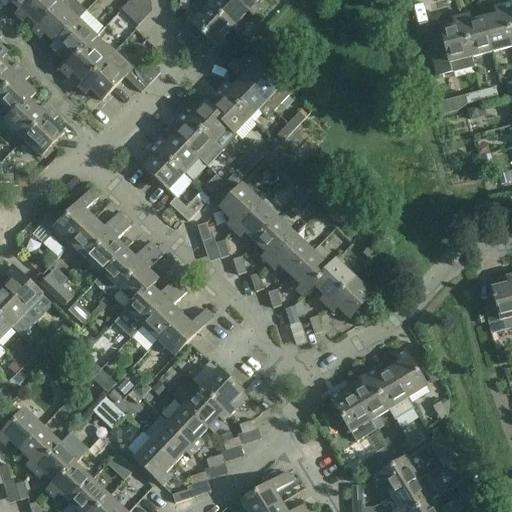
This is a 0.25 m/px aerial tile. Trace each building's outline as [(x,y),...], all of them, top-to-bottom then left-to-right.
[(22,13),(33,0),(0,0),(0,2),(6,8),(11,3),(21,12),(22,13)] [(39,29),(61,5),(65,0),(33,0),(22,13),(21,12),(16,18),(24,25),(29,19),(38,28),(39,29)] [(148,0),(132,0),(130,2),(121,11),(139,28),(152,13),(151,2),(148,0)] [(191,7),(200,16),(191,25),(208,41),(202,47),(209,54),(215,48),(220,53),(227,45),(223,40),(231,30),(232,30),(208,7),(209,6),(202,0),(193,0),(196,2),(191,7)] [(239,22),(248,13),(234,0),(214,0),(209,6),(208,7),(232,30),(231,30),(236,35),(244,27),(239,22)] [(234,0),(248,13),(253,18),(260,10),(255,5),(260,0),(234,0)] [(57,46),(79,22),(61,5),(39,29),(38,28),(33,34),(41,41),(46,36),(56,45),(57,46)] [(511,48),(511,38),(504,7),(494,10),(496,17),(485,20),(493,53),(511,48)] [(493,53),(485,20),(473,23),(471,16),(462,18),(472,58),(493,53)] [(472,58),(462,18),(453,20),(453,21),(440,24),(441,29),(426,33),(433,62),(449,59),(452,74),(475,68),(472,58)] [(91,47),(98,40),(79,22),(57,46),(56,45),(51,51),(68,66),(73,61),(74,62),(90,46),(91,47)] [(132,28),(121,43),(141,57),(152,43),(132,28)] [(194,56),(202,47),(186,31),(177,39),(194,56)] [(0,38),(0,64),(2,62),(2,63),(7,58),(9,56),(0,47),(0,42),(2,40),(0,38)] [(68,66),(62,73),(61,74),(69,81),(73,77),(83,86),(84,87),(106,62),(108,63),(117,53),(109,45),(106,48),(98,40),(91,47),(90,46),(74,62),(73,61),(68,66)] [(102,104),(125,80),(142,95),(155,81),(137,65),(134,69),(117,53),(108,63),(106,62),(84,87),(83,86),(78,91),(86,98),(91,93),(102,104)] [(0,97),(23,73),(16,66),(7,58),(2,63),(2,62),(0,64),(0,97)] [(242,83),(275,113),(291,96),(282,88),(281,89),(278,86),(282,82),(271,70),(267,75),(251,60),(244,67),(250,74),(242,83)] [(30,102),(37,95),(25,84),(30,79),(23,73),(0,97),(0,106),(3,109),(0,112),(0,127),(2,129),(0,131),(1,131),(6,126),(5,125),(12,118),(13,119),(29,102),(30,102)] [(220,92),(251,121),(259,112),(268,120),(275,113),(242,83),(234,91),(227,85),(220,92)] [(481,93),(484,101),(498,98),(495,89),(481,93)] [(251,121),(220,92),(214,98),(221,105),(213,113),(212,114),(229,130),(228,131),(235,138),(236,137),(251,121)] [(484,101),(481,93),(466,97),(468,105),(484,101)] [(468,105),(466,97),(458,99),(461,110),(462,110),(468,105)] [(23,142),(51,113),(44,106),(40,112),(30,102),(29,102),(13,119),(12,118),(5,125),(6,126),(1,131),(9,140),(15,134),(23,142)] [(184,116),(215,145),(223,137),(230,143),(235,138),(228,131),(229,130),(212,114),(213,113),(204,105),(195,115),(190,110),(184,116)] [(478,109),(468,112),(471,121),(478,119),(479,115),(478,109)] [(51,113),(23,142),(41,159),(64,136),(53,124),(58,120),(51,113)] [(288,126),(294,132),(305,120),(299,114),(288,126)] [(215,145),(184,116),(177,123),(182,128),(174,136),(200,161),(215,145)] [(294,132),(288,126),(278,137),(284,143),(294,132)] [(200,161),(174,136),(165,146),(160,141),(154,148),(184,177),(200,161)] [(121,141),(98,158),(111,176),(135,159),(121,141)] [(250,149),(261,160),(267,154),(256,143),(250,149)] [(269,149),(274,155),(280,148),(274,144),(269,149)] [(478,149),(480,157),(486,155),(488,152),(487,147),(478,149)] [(184,177),(154,148),(148,154),(152,159),(144,169),(169,193),(184,177)] [(261,160),(250,149),(244,155),(256,166),(261,160)] [(490,156),(479,159),(482,172),(494,169),(490,156)] [(226,185),(232,191),(243,180),(236,173),(226,185)] [(509,174),(499,176),(502,185),(511,183),(509,174)] [(0,177),(0,189),(14,189),(14,176),(2,177),(0,177)] [(232,191),(226,185),(214,197),(221,203),(232,191)] [(233,233),(261,203),(243,186),(220,210),(230,221),(226,226),(233,233)] [(67,251),(95,222),(85,212),(99,198),(93,192),(85,200),(84,200),(69,216),(57,205),(39,225),(67,251)] [(205,206),(197,199),(187,209),(176,199),(170,206),(189,224),(205,206)] [(255,244),(278,220),(261,203),(233,233),(239,240),(245,234),(255,244)] [(86,261),(124,221),(117,215),(104,230),(95,222),(67,251),(68,252),(72,248),(86,261)] [(278,220),(255,244),(266,254),(261,260),(268,266),(296,237),(278,220)] [(102,276),(126,251),(117,242),(130,228),(124,221),(86,261),(102,276)] [(203,244),(212,241),(206,225),(198,228),(203,244)] [(290,277),(313,253),(296,237),(268,266),(274,272),(280,267),(290,277)] [(221,261),(230,258),(225,243),(216,245),(221,261)] [(126,251),(102,276),(94,285),(110,300),(118,291),(117,291),(155,251),(149,245),(135,260),(126,251)] [(376,256),(369,249),(364,254),(371,261),(376,256)] [(151,288),(151,289),(158,282),(147,272),(162,257),(155,251),(117,291),(118,291),(133,305),(133,306),(151,288)] [(303,300),(315,288),(314,287),(331,270),(330,269),(313,253),(290,277),(300,286),(295,292),(303,300)] [(238,278),(247,275),(242,259),(233,262),(238,278)] [(326,309),(354,279),(337,263),(336,263),(330,269),(331,270),(314,287),(315,288),(324,296),(319,302),(326,309)] [(42,298),(12,269),(5,277),(10,282),(2,291),(27,314),(42,298)] [(50,275),(40,286),(52,297),(62,287),(50,275)] [(256,294),(265,291),(260,275),(251,278),(256,294)] [(491,334),(503,331),(511,328),(511,323),(511,320),(511,278),(506,280),(507,280),(491,284),(493,289),(492,289),(497,307),(485,310),(491,334)] [(354,279),(326,309),(334,316),(339,311),(350,321),(373,297),(354,279)] [(131,340),(143,328),(181,287),(175,281),(160,297),(151,289),(151,288),(133,306),(133,305),(115,324),(131,340)] [(74,299),(62,287),(52,297),(65,309),(74,299)] [(158,342),(182,317),(173,309),(187,294),(181,287),(143,328),(158,342)] [(0,318),(12,330),(13,329),(23,339),(37,324),(27,314),(2,291),(0,292),(0,318)] [(273,310),(282,308),(277,292),(268,295),(273,310)] [(35,306),(51,324),(61,314),(46,297),(35,306)] [(68,312),(77,320),(84,313),(75,305),(68,312)] [(291,327),(300,324),(294,308),(285,312),(291,327)] [(182,317),(158,342),(175,358),(204,329),(204,327),(213,318),(206,311),(192,327),(182,317)] [(0,342),(12,330),(0,318),(0,342)] [(315,337),(323,334),(318,318),(309,321),(315,337)] [(53,338),(59,344),(69,333),(63,328),(53,338)] [(59,344),(53,338),(41,350),(48,356),(59,344)] [(192,344),(181,359),(194,369),(205,353),(192,344)] [(153,345),(135,362),(147,376),(166,358),(153,345)] [(390,371),(408,400),(427,389),(406,353),(398,358),(401,364),(390,371)] [(23,370),(29,376),(40,364),(34,358),(23,370)] [(170,384),(185,372),(176,362),(162,374),(170,384)] [(77,389),(79,390),(79,391),(90,380),(73,363),(62,374),(64,376),(77,389)] [(94,364),(86,373),(93,380),(94,379),(101,371),(102,371),(94,364)] [(190,379),(231,418),(237,412),(232,407),(242,396),(218,373),(219,372),(210,364),(193,382),(190,379)] [(29,376),(23,370),(12,381),(18,388),(29,376)] [(408,400),(390,371),(379,378),(376,372),(368,377),(390,412),(408,400)] [(390,412),(368,377),(361,381),(361,382),(350,389),(377,433),(384,428),(378,419),(390,412)] [(231,418),(190,379),(173,396),(185,408),(208,431),(219,420),(224,424),(231,418)] [(125,397),(134,388),(126,381),(117,390),(125,397)] [(166,391),(158,384),(152,391),(160,398),(166,391)] [(377,433),(350,389),(339,395),(331,399),(342,417),(358,443),(376,432),(377,433)] [(4,390),(0,394),(0,407),(11,396),(4,390)] [(122,399),(114,392),(109,398),(116,405),(122,399)] [(116,410),(105,400),(93,413),(104,423),(116,410)] [(442,422),(449,418),(441,404),(434,408),(442,422)] [(208,431),(185,408),(169,425),(168,425),(197,453),(204,446),(198,441),(208,431)] [(21,452),(44,428),(26,411),(0,438),(0,442),(6,449),(11,443),(21,452)] [(143,434),(151,443),(175,465),(185,455),(190,459),(197,453),(168,425),(169,425),(160,416),(143,434)] [(243,435),(257,431),(258,430),(256,422),(240,427),(243,435)] [(33,474),(61,445),(44,428),(21,452),(32,462),(27,468),(33,474)] [(117,428),(110,435),(117,443),(122,439),(122,432),(117,428)] [(408,442),(412,450),(426,442),(422,434),(408,442)] [(223,445),(226,453),(242,448),(239,440),(238,440),(234,441),(232,435),(223,438),(225,444),(223,445)] [(412,450),(408,442),(395,450),(394,448),(388,451),(394,461),(399,457),(399,458),(412,450)] [(175,465),(151,443),(134,461),(163,489),(171,481),(165,475),(175,465)] [(61,445),(33,474),(40,481),(46,476),(55,484),(56,485),(75,465),(76,466),(79,462),(61,445)] [(207,462),(209,470),(225,465),(245,459),(241,448),(242,448),(226,453),(221,454),(222,457),(207,462)] [(394,461),(388,451),(388,452),(386,449),(365,463),(367,467),(372,475),(394,462),(393,461),(394,461)] [(390,499),(419,480),(407,460),(371,481),(376,489),(382,486),(390,499)] [(92,482),(76,466),(75,465),(56,485),(55,484),(46,494),(54,501),(59,497),(69,506),(92,482)] [(189,479),(192,488),(208,483),(229,476),(225,465),(209,470),(204,472),(205,474),(189,479)] [(21,503),(16,487),(14,482),(12,483),(7,467),(0,469),(0,475),(10,506),(21,503)] [(246,511),(269,511),(283,504),(276,492),(292,482),(288,474),(258,492),(253,485),(243,495),(246,499),(241,502),(246,511)] [(10,506),(0,475),(0,487),(3,486),(10,506)] [(414,511),(432,501),(419,480),(390,499),(397,510),(394,511),(414,511)] [(96,511),(110,498),(92,482),(69,506),(75,511),(96,511)] [(212,494),(208,483),(192,488),(187,489),(188,493),(173,498),(175,506),(191,501),(212,494)] [(16,487),(21,503),(30,500),(24,484),(16,487)] [(361,504),(361,488),(352,488),(352,505),(361,504)] [(158,490),(151,498),(166,511),(172,503),(158,490)] [(124,511),(110,498),(96,511),(124,511)] [(460,511),(464,510),(458,500),(438,511),(432,501),(414,511),(460,511)]
